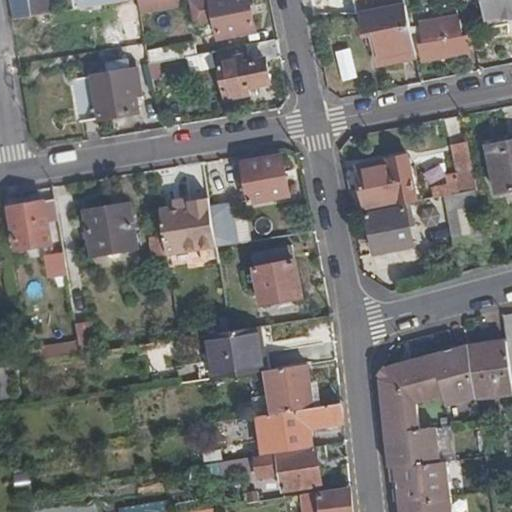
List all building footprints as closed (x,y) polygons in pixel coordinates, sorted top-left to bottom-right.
[(28,0),(31,16),(57,12),(55,0),(28,0)] [(76,0),(77,8),(114,2),(124,0),(76,0)] [(180,5),(178,0),(138,0),(141,13),(180,5)] [(197,26),(216,22),(212,0),(195,0),(192,1),(197,26)] [(212,0),(216,22),(219,37),(255,30),(248,0),(212,0)] [(351,0),(355,12),(405,1),(405,0),(351,0)] [(511,0),(482,0),(485,18),(503,15),(511,12),(511,0)] [(405,1),(355,12),(355,16),(363,13),(406,4),(405,1)] [(133,4),(115,7),(119,26),(122,25),(124,38),(138,35),(136,22),(137,22),(133,4)] [(380,64),(417,56),(406,4),(363,13),(367,35),(374,34),(380,64)] [(420,43),(424,59),(470,51),(467,35),(464,35),(461,19),(421,26),(424,42),(420,43)] [(282,56),(278,39),(247,46),(250,61),(243,62),(242,57),(221,61),(228,98),(251,93),(249,87),(271,83),(268,59),(282,56)] [(201,41),(149,52),(151,64),(165,62),(204,54),(201,41)] [(221,61),(242,57),(243,62),(250,61),(247,46),(219,51),(221,61)] [(151,64),(153,72),(167,69),(165,62),(151,64)] [(127,72),(95,77),(101,118),(139,112),(135,88),(142,86),(139,69),(127,72)] [(101,118),(95,77),(74,80),(80,121),(101,118)] [(497,193),(511,189),(511,142),(507,143),(508,149),(489,153),(497,193)] [(474,178),(468,146),(452,150),(456,171),(458,181),(474,178)] [(358,171),(365,206),(400,198),(396,178),(410,175),(406,154),(390,158),(391,164),(358,171)] [(290,196),(282,156),(236,165),(241,185),(248,184),(251,203),(290,196)] [(456,171),(443,173),(445,183),(458,181),(456,171)] [(445,183),(430,187),(431,197),(445,194),(473,188),(476,188),(474,178),(458,181),(445,183)] [(445,194),(454,238),(482,233),(473,188),(445,194)] [(60,228),(55,199),(10,207),(15,237),(25,237),(26,246),(50,243),(48,230),(60,228)] [(211,207),(210,200),(189,203),(190,207),(175,209),(160,211),(164,235),(167,254),(218,247),(211,207)] [(190,207),(189,203),(189,200),(174,201),(175,209),(190,207)] [(412,200),(406,201),(407,206),(368,214),(377,252),(414,245),(410,223),(415,223),(412,200)] [(218,247),(219,250),(238,247),(231,204),(211,207),(218,247)] [(129,206),(86,213),(92,254),(137,247),(129,206)] [(495,215),(482,218),(485,232),(498,230),(495,215)] [(485,247),(487,246),(485,233),(482,233),(454,238),(456,252),(469,250),(485,247)] [(156,263),(168,261),(167,254),(164,235),(152,237),(156,263)] [(469,250),(470,255),(479,253),(480,262),(488,261),(485,247),(469,250)] [(296,263),(293,250),(256,257),(259,270),(257,271),(263,305),(305,297),(298,262),(296,263)] [(67,269),(65,257),(49,260),(51,271),(67,269)] [(511,312),(503,315),(507,342),(511,372),(511,312)] [(81,355),(95,353),(90,324),(76,326),(79,343),(81,355)] [(220,378),(267,370),(273,370),(265,327),(232,331),(213,335),(220,378)] [(511,391),(511,372),(507,342),(469,348),(476,395),(476,397),(511,391)] [(63,358),(81,355),(79,343),(62,345),(63,358)] [(469,348),(468,344),(431,354),(443,398),(445,404),(476,395),(469,348)] [(443,398),(431,354),(390,365),(380,379),(387,435),(421,430),(418,405),(443,398)] [(82,362),(81,355),(63,358),(64,365),(82,362)] [(0,368),(0,382),(29,378),(27,364),(0,368)] [(274,414),(316,407),(309,364),(273,370),(267,370),(274,414)] [(313,425),(345,421),(343,403),(316,407),(274,414),(274,416),(280,453),(317,446),(313,425)] [(421,430),(387,435),(391,468),(395,468),(441,463),(438,429),(421,430)] [(324,460),(322,446),(317,446),(280,453),(284,473),(286,489),(324,483),(321,461),(324,460)] [(259,477),(284,473),(280,453),(255,457),(256,468),(258,474),(259,477)] [(245,470),(256,468),(255,457),(243,459),(245,470)] [(226,473),(245,470),(243,459),(224,462),(206,465),(207,476),(226,473)] [(441,463),(395,468),(399,503),(451,497),(447,463),(441,463)] [(354,511),(352,486),(304,494),(306,511),(354,511)] [(452,511),(451,497),(399,503),(400,511),(452,511)]
